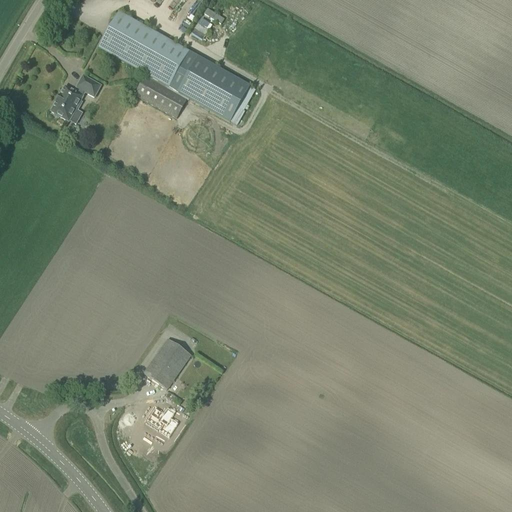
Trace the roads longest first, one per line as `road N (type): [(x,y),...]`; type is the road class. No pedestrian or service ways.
road 1 (tertiary): [(101,511),(0,413)]
road 2 (unknown): [(35,439),(62,411),(154,400)]
